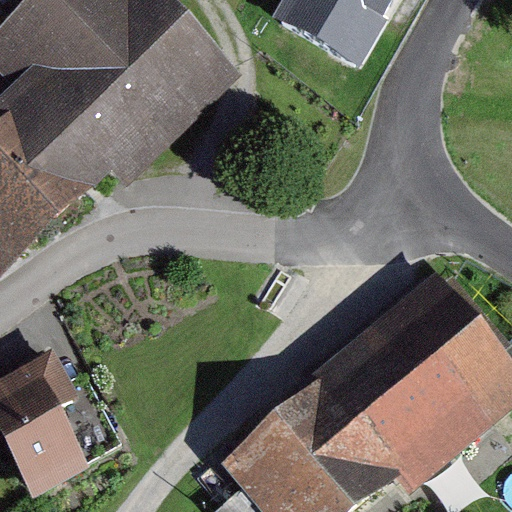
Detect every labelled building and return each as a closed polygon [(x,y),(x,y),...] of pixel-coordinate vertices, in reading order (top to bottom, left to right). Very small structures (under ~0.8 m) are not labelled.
[(40,0),(0,38),(0,69),(18,88),(106,182),(124,201),(248,85),(167,0),(40,0)] [(405,0),(290,0),(275,27),(362,76),(405,0)] [(0,279),(106,182),(18,88),(0,104),(0,279)] [(316,377),(325,388),(404,481),(417,497),(511,417),(511,365),(437,277),(316,377)] [(57,356),(0,386),(0,444),(34,507),(127,456),(85,380),(74,387),(57,356)] [(367,511),(404,481),(325,388),(224,474),(243,496),(224,511),(367,511)]
